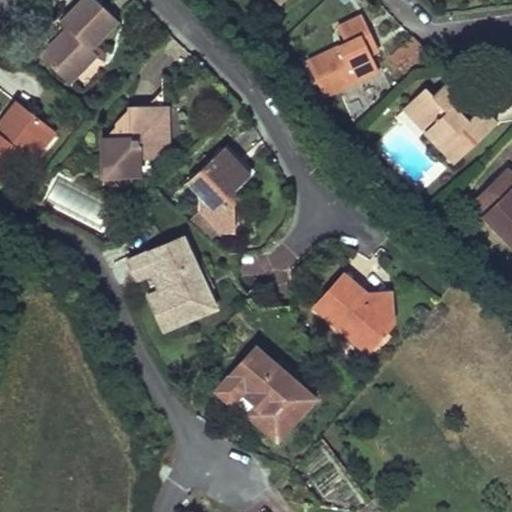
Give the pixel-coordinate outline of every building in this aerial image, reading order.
[(69,84),(97,54),(91,48),(94,45),(118,20),(96,0),(81,0),(61,22),(67,28),(63,32),(67,36),(64,40),(55,40),(40,56),(69,84)] [(370,33),(362,15),(337,27),(345,44),(307,62),(323,97),(378,70),(370,53),(362,36),(370,33)] [(67,36),(63,32),(55,40),(64,40),(67,36)] [(362,36),(370,53),(378,49),(370,33),(362,36)] [(386,54),(400,75),(430,56),(416,35),(386,54)] [(97,54),(102,59),(106,56),(94,45),(91,48),(97,54)] [(425,131),(455,162),(496,123),(481,107),(468,121),(461,114),(453,106),(460,99),(445,83),(433,94),(425,87),(409,103),(431,126),(425,131)] [(461,114),(468,107),(460,99),(453,106),(461,114)] [(0,179),(21,153),(28,158),(51,129),(16,101),(0,121),(0,179)] [(403,108),(425,131),(431,126),(409,103),(403,108)] [(101,139),(102,175),(139,174),(138,157),(154,157),(164,145),(164,111),(129,112),(117,124),(117,139),(101,139)] [(32,161),(55,132),(51,129),(28,158),(32,161)] [(187,181),(200,194),(200,208),(219,230),(234,230),(234,203),(226,203),(226,197),(233,190),(250,175),(223,147),(187,181)] [(470,203),(511,245),(511,174),(506,168),(470,203)] [(93,226),(106,205),(59,176),(46,197),(93,226)] [(211,239),(219,230),(200,208),(190,220),(211,239)] [(147,295),(164,330),(216,307),(183,236),(127,260),(136,279),(144,276),(150,273),(156,270),(164,288),(158,290),(152,293),(147,295)] [(156,270),(150,273),(158,290),(164,288),(156,270)] [(358,331),(373,345),(392,323),(390,293),(367,294),(359,295),(359,287),(344,274),(315,307),(351,339),(358,331)] [(367,352),(373,345),(358,331),(351,339),(367,352)] [(216,391),(232,405),(242,393),(246,388),(260,400),(256,405),(247,415),(277,441),(315,397),(256,345),(216,391)] [(256,405),(260,400),(246,388),(242,393),(256,405)]
